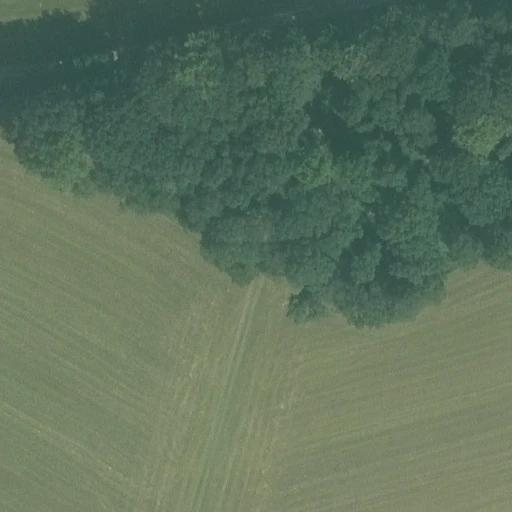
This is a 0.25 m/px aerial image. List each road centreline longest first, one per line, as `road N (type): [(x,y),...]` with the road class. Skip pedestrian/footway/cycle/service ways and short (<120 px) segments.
road 1 (track): [(352,4),(329,109),(197,511)]
road 2 (track): [(374,0),(0,75)]
